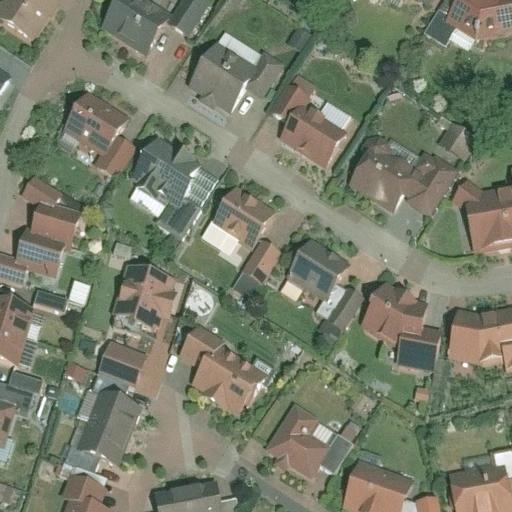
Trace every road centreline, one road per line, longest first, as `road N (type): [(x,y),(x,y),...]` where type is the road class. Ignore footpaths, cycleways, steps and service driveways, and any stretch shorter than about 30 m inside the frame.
road 1 (residential): [(511,279),(447,279),(409,264),(74,47)]
road 2 (residential): [(74,47),(27,106),(0,208)]
road 3 (residential): [(172,443),(228,464),(301,511)]
